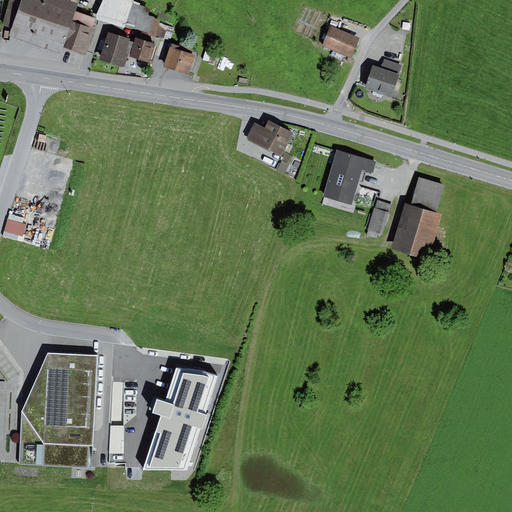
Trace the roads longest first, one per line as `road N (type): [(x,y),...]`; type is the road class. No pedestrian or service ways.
road 1 (track): [(178,506),(223,506),(233,498),(252,347),(288,241),(386,240),(419,151)]
road 2 (primary): [(329,124),(0,71)]
road 3 (primary): [(511,179),(329,124)]
road 4 (unclassified): [(329,124),(358,63),(403,0)]
